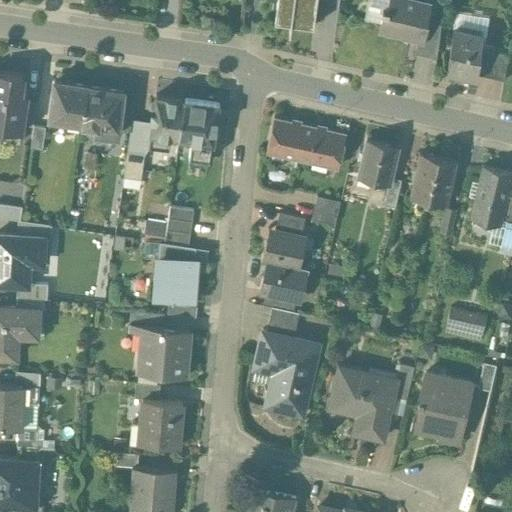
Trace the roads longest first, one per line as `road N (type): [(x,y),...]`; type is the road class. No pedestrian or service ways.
road 1 (residential): [(225,406),(257,77)]
road 2 (residential): [(0,33),(257,77)]
road 3 (residential): [(257,77),(511,135)]
road 4 (residential): [(446,490),(256,443),(225,406)]
